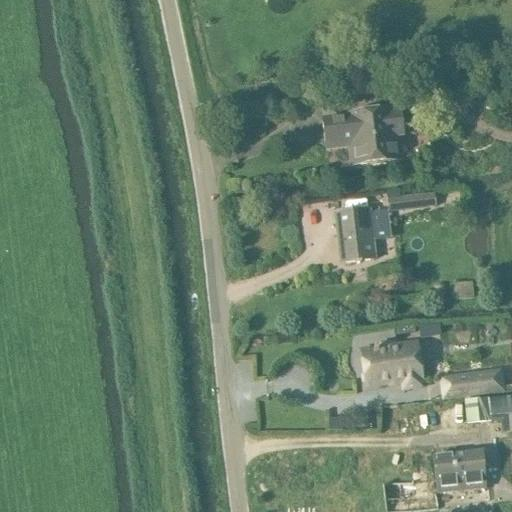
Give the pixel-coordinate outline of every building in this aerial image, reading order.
[(429,107),(409,109),(410,123),(430,120),(429,107)] [(391,113),(391,111),(349,116),(349,118),(323,121),(326,146),(352,142),(355,167),(397,162),(394,137),(402,136),(399,112),(391,113)] [(387,214),(436,208),(434,195),(386,201),(387,214)] [(369,212),(334,215),(339,265),(375,261),(369,212)] [(471,283),(450,285),(452,302),(473,299),(471,283)] [(431,290),(431,293),(431,295),(432,297),(434,299),(436,300),(439,300),(441,300),(443,299),(445,297),(446,295),(446,293),(446,290),(445,288),(443,286),(441,285),(439,285),(436,285),(434,286),(432,288),(431,290)] [(360,353),(364,374),(363,374),(362,375),(362,376),(361,377),(361,378),(361,379),(361,380),(361,381),(362,382),(363,383),(363,384),(364,384),(365,385),(366,389),(402,383),(403,391),(421,388),(420,380),(421,380),(421,376),(422,375),(423,374),(423,373),(423,372),(424,371),(424,370),(423,369),(423,368),(422,367),(421,366),(419,365),(416,344),(396,347),(395,342),(379,345),(380,350),(360,353)] [(440,380),(443,400),(502,392),(500,373),(440,380)] [(478,424),(490,423),(490,425),(500,424),(501,434),(511,433),(511,397),(487,400),(487,399),(476,400),(478,424)] [(387,440),(427,433),(425,416),(401,419),(399,410),(383,413),(387,440)] [(480,452),(434,458),(439,493),(485,487),(480,451),(480,452)]
